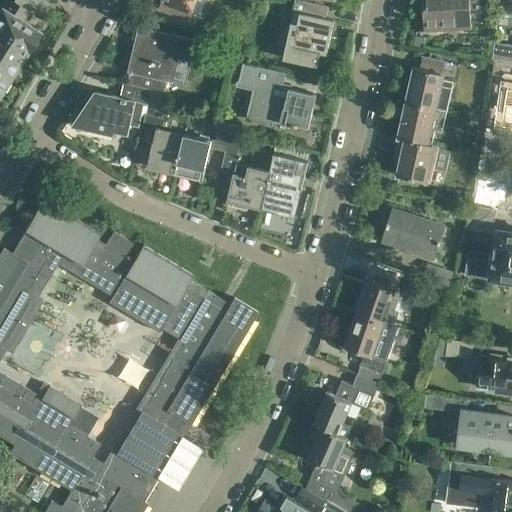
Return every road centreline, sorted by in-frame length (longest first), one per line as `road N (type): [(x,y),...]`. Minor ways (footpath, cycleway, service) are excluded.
road 1 (residential): [(317,274),(157,214),(20,145)]
road 2 (residential): [(317,274),(386,0)]
road 3 (residential): [(217,511),(262,427),(317,274)]
road 4 (residential): [(20,145),(108,0)]
